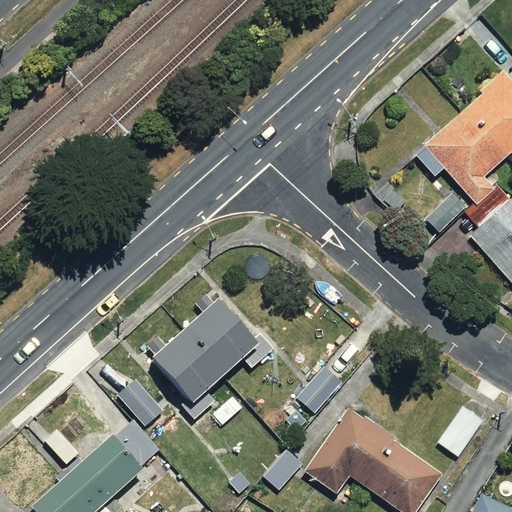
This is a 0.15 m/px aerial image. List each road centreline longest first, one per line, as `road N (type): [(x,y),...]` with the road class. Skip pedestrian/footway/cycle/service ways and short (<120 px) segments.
road 1 (residential): [(246,139),(360,249),(511,368)]
road 2 (secondary): [(246,139),(0,360)]
road 3 (secondary): [(403,0),(246,139)]
